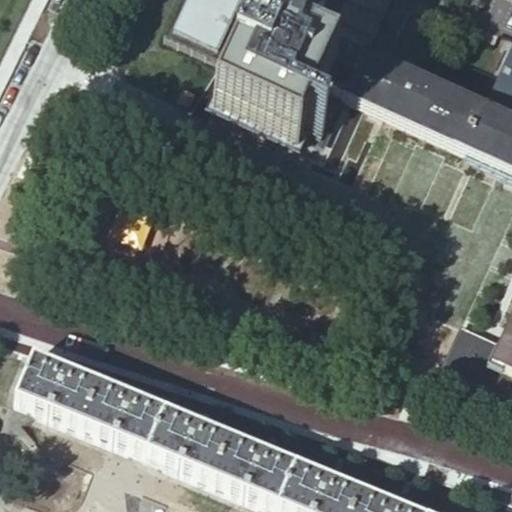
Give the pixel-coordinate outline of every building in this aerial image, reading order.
[(180,0),(159,46),(227,77),(253,21),(236,14),(242,0),(180,0)] [(384,0),(351,0),(320,42),(361,61),(389,2),(384,0)] [(262,26),(253,21),(227,77),(209,118),(293,157),(299,143),(301,140),(317,148),(322,137),(305,130),(322,95),(341,105),(361,61),(320,42),(318,41),(310,59),(257,35),(262,26)] [(511,49),(484,111),(498,118),(511,124),(511,49)] [(481,116),(361,61),(341,105),(343,105),(378,121),(449,154),(485,170),(511,182),(511,130),(495,123),(481,116)] [(301,140),(299,143),(320,153),(343,105),(341,105),(322,95),(305,130),(322,137),(317,148),(301,140)] [(511,332),(509,332),(501,350),(460,331),(440,373),(503,402),(511,381),(511,332)] [(32,367),(15,406),(185,479),(261,511),(396,511),(386,508),(384,511),(377,511),(331,492),(334,486),(321,480),(318,487),(266,465),(268,458),(256,453),(253,460),(201,438),(204,432),(191,426),(188,433),(136,411),(138,404),(126,399),(123,406),(72,384),(74,378),(61,372),(59,379),(32,367)]
